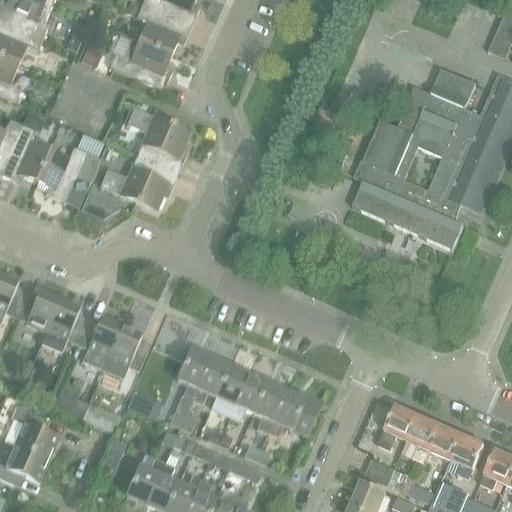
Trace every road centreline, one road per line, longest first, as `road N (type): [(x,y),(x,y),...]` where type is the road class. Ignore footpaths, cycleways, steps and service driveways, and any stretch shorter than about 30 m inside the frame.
road 1 (residential): [(182,262),(231,138),(211,81),(245,0)]
road 2 (residential): [(376,350),(182,262)]
road 3 (residential): [(182,262),(133,240),(81,268),(0,233)]
road 4 (residential): [(306,511),(376,350)]
road 5 (residential): [(461,387),(511,278)]
